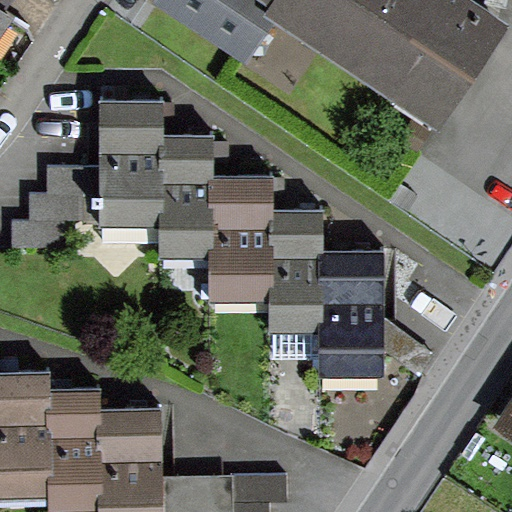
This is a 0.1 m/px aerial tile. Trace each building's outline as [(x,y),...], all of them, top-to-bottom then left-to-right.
[(167,0),(244,51),(273,7),(439,118),(500,26),(472,6),(473,0),(167,0)] [(100,192),(102,241),(160,241),(160,100),(102,99),(100,96),(99,165),(100,192)] [(160,241),(159,254),(209,252),(210,134),(162,134),(162,97),(160,100),(160,241)] [(209,252),(209,298),(269,296),(269,175),(212,175),(212,131),(210,134),(209,252)] [(47,192),(82,192),(100,192),(99,165),(47,165),(47,192)] [(269,296),(269,329),(319,326),(319,209),(272,209),(272,172),(269,175),(269,296)] [(65,219),(82,219),(82,192),(47,192),(29,192),(29,219),(65,219)] [(319,373),(382,373),(382,247),(380,250),(322,250),(322,205),(319,209),(319,326),(319,373)] [(11,246),(64,246),(65,219),(29,219),(12,219),(11,246)] [(49,491),(49,508),(99,505),(96,387),(49,388),(49,367),(46,370),(49,491)] [(0,493),(49,491),(46,370),(0,371),(0,493)] [(99,511),(161,511),(159,404),(157,407),(99,408),(99,384),(96,387),(99,505),(99,511)] [(286,473),(233,473),(233,500),(269,500),(286,500),(286,473)] [(268,511),(269,500),(233,500),(216,500),(215,511),(268,511)]
